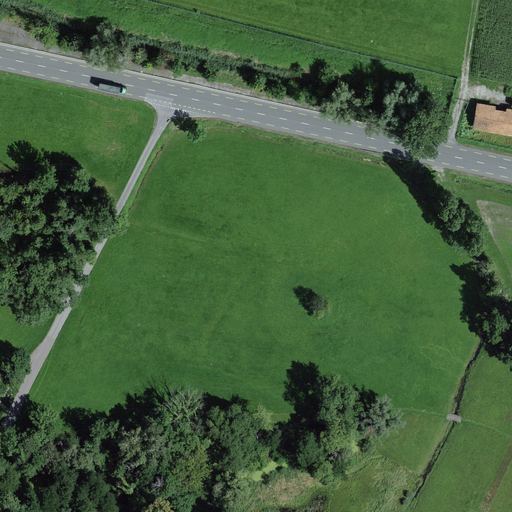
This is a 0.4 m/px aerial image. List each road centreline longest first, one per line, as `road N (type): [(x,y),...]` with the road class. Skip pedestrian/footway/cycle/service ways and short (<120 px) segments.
road 1 (residential): [(171,94),(0,446)]
road 2 (primary): [(171,94),(511,169)]
road 3 (primary): [(0,57),(171,94)]
road 4 (track): [(446,155),(476,0)]
